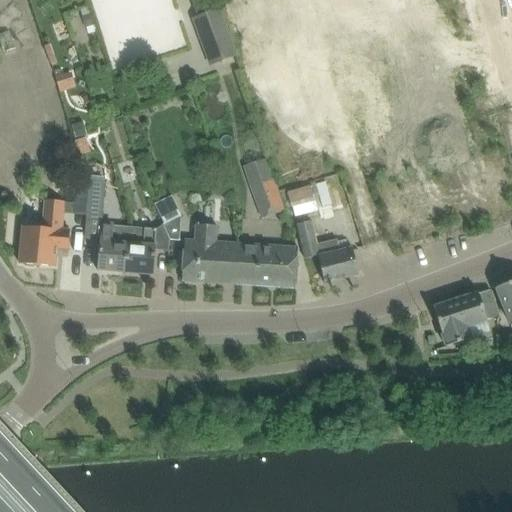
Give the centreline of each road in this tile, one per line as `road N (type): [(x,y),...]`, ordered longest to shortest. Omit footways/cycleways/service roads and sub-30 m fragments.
road 1 (residential): [(176,325),(335,318),(511,254)]
road 2 (residential): [(45,388),(122,342),(176,325)]
road 3 (residential): [(176,325),(40,320)]
